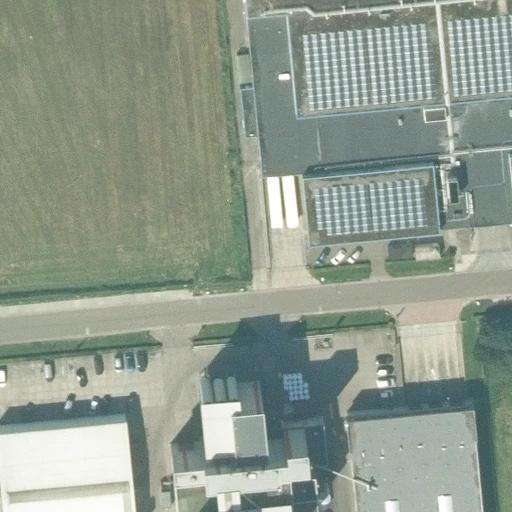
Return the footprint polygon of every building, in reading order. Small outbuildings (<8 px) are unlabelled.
[(511,0),(244,0),(260,170),(300,166),(307,235),(470,219),(467,188),(462,188),(458,151),(507,146),(511,195),(511,0)] [(414,246),(415,258),(439,256),(438,244),(414,246)] [(326,457),(322,415),(263,421),(259,381),(227,384),(231,434),(199,437),(199,441),(169,444),(175,500),(176,511),(317,511),(312,458),(326,457)] [(346,413),(355,511),(481,511),(471,401),(346,413)] [(133,511),(125,414),(0,426),(0,484),(2,511),(133,511)]
